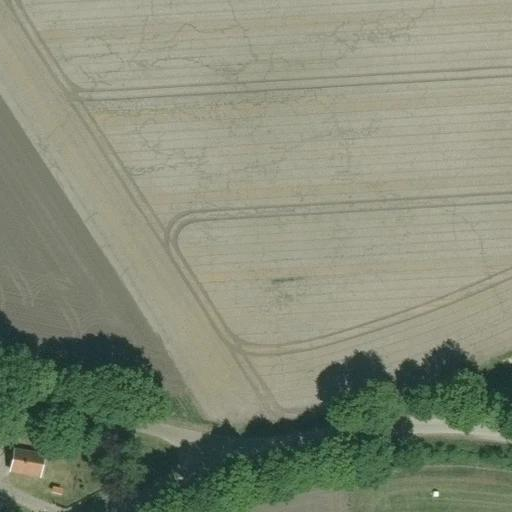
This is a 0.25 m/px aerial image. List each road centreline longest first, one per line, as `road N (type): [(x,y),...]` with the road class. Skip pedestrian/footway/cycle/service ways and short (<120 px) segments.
road 1 (residential): [(225,464),(364,435),(511,436)]
road 2 (residential): [(225,464),(167,433),(0,400)]
